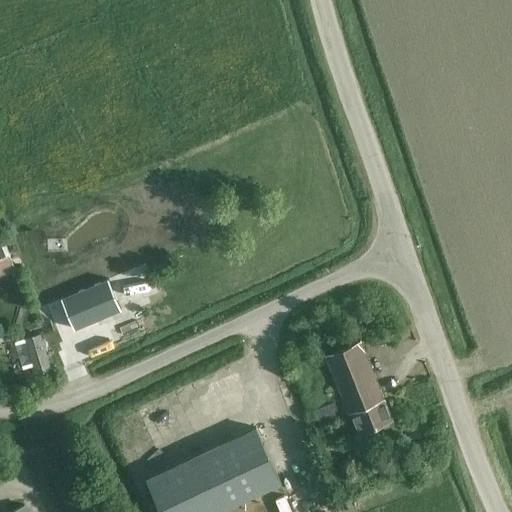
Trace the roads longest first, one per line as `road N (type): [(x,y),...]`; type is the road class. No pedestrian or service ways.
road 1 (tertiary): [(0,410),(80,394),(402,250)]
road 2 (tertiary): [(497,511),(402,250)]
road 3 (tertiary): [(402,250),(307,0)]
